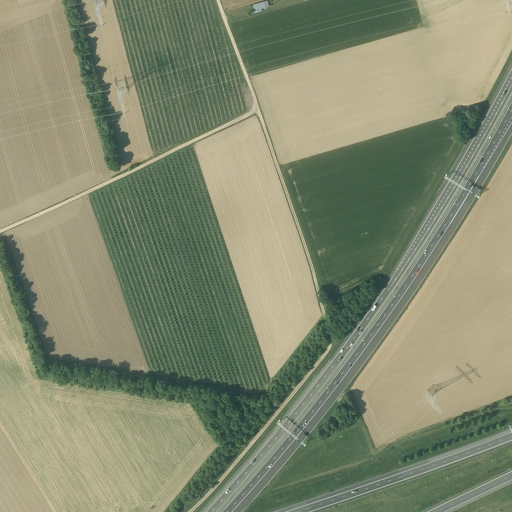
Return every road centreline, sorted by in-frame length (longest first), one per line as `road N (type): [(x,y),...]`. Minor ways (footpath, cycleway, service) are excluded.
road 1 (motorway): [(511,83),(390,286),(210,511)]
road 2 (motorway): [(227,511),(379,324),(511,110)]
road 3 (track): [(256,111),(330,339),(189,511)]
road 4 (track): [(0,231),(256,111)]
road 5 (motorway): [(511,435),(296,511)]
